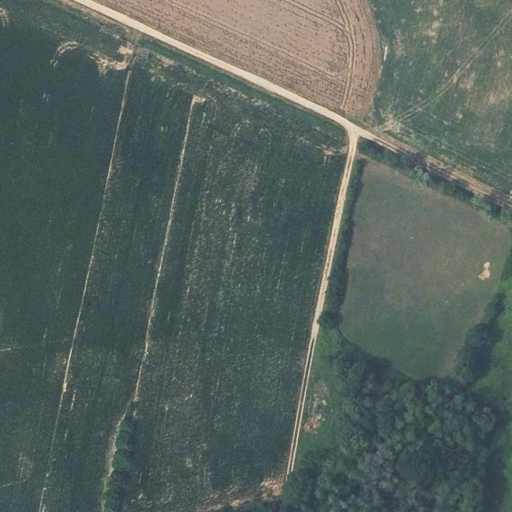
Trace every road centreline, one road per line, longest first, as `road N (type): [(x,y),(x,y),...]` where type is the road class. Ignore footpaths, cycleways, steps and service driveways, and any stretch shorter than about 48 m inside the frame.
road 1 (track): [(284,511),(354,128)]
road 2 (track): [(354,128),(78,0)]
road 3 (track): [(511,209),(354,128)]
